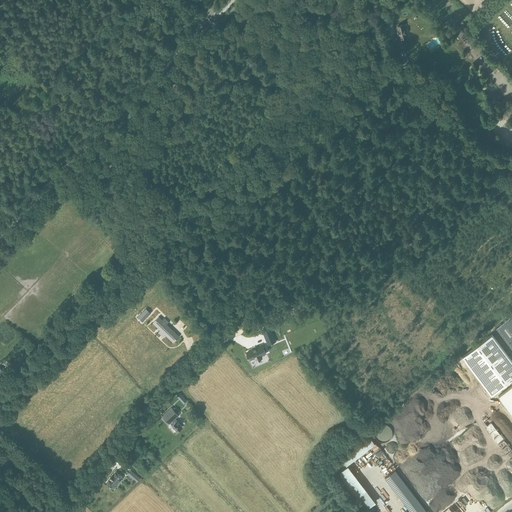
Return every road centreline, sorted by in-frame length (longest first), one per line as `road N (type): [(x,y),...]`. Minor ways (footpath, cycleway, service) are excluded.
road 1 (primary): [(0,239),(228,0)]
road 2 (track): [(235,332),(150,246)]
